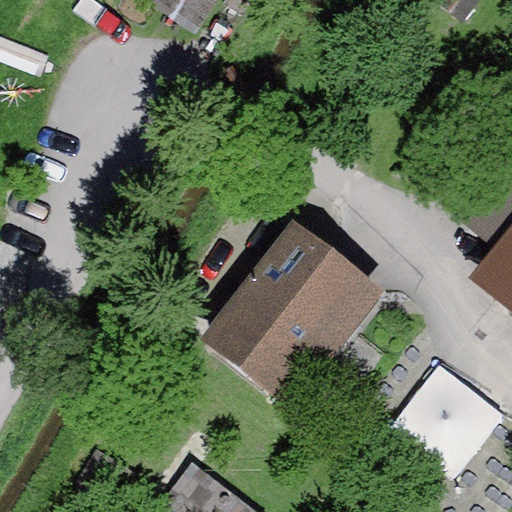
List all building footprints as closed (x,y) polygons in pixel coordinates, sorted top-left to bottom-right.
[(224,0),(138,0),(138,1),(199,40),(224,0)] [(464,28),(484,0),(443,0),(437,9),(464,28)] [(511,123),(440,211),(495,256),(472,283),(511,315),(511,123)] [(387,301),(294,228),(199,347),(293,421),(387,301)] [(511,401),(454,356),(403,421),(469,472),(511,416),(511,401)] [(137,477),(97,453),(76,488),(115,511),(137,477)] [(250,511),(193,469),(160,511),(250,511)]
